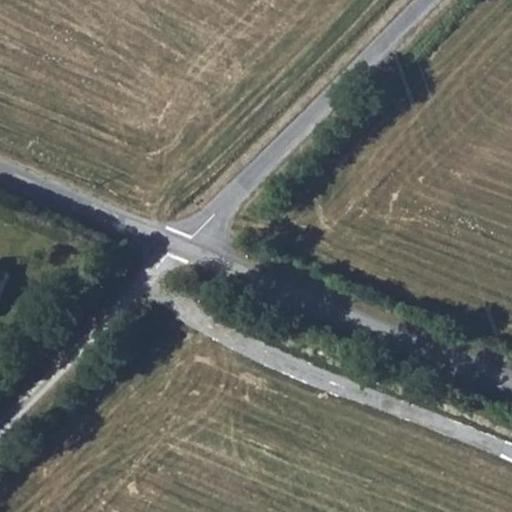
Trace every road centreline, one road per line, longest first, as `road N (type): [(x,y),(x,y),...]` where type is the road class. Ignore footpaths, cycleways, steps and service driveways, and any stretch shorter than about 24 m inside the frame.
road 1 (unclassified): [(179,247),(511,383)]
road 2 (unclassified): [(179,247),(422,0)]
road 3 (track): [(0,436),(179,247)]
road 4 (unclassified): [(0,173),(179,247)]
